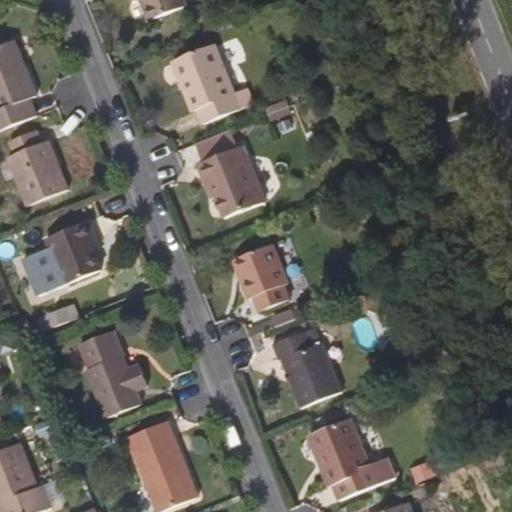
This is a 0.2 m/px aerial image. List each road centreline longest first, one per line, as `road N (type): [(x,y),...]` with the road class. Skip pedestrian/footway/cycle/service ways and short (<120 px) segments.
road 1 (residential): [(52,0),(268,511)]
road 2 (secondary): [(463,0),(511,121)]
